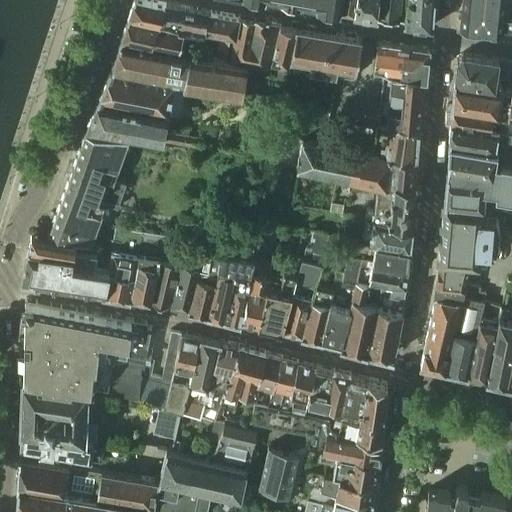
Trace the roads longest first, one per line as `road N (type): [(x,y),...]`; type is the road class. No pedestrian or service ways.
road 1 (residential): [(404,377),(173,318),(6,291)]
road 2 (residential): [(447,40),(404,377)]
road 3 (residential): [(6,281),(15,233),(118,0)]
road 4 (residential): [(447,40),(202,0)]
road 5 (residential): [(6,291),(0,511)]
road 6 (residential): [(404,377),(391,511)]
